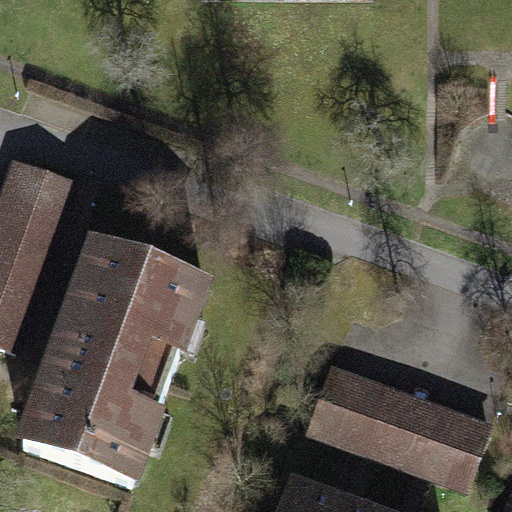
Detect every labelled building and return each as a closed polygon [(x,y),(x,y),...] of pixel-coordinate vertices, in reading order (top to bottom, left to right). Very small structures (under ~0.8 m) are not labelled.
[(200,0),(200,19),(367,23),(367,0),(200,0)] [(82,207),(15,182),(0,222),(0,358),(22,367),(82,207)] [(212,308),(91,261),(13,463),(134,509),(212,308)] [(492,434),(341,383),(317,452),(468,503),(492,434)] [(335,511),(293,496),(286,511),(335,511)]
